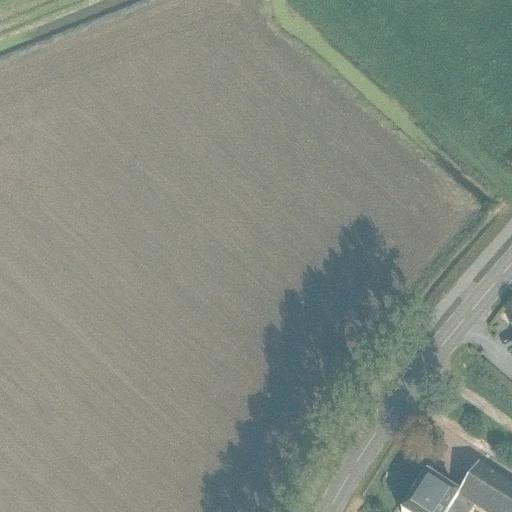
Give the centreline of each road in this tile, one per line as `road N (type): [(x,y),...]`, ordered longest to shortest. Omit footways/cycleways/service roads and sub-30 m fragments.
road 1 (secondary): [(338,511),(382,427),(429,361)]
road 2 (secondary): [(429,361),(511,265)]
